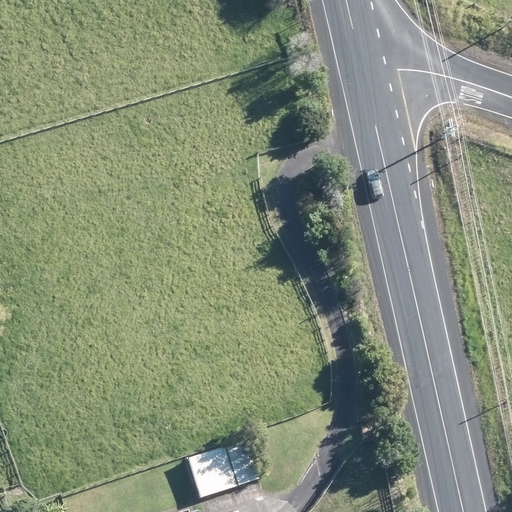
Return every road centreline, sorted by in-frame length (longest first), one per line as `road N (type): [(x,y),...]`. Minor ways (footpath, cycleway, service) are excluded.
road 1 (secondary): [(366,78),(463,511)]
road 2 (unclassified): [(511,97),(433,74),(366,78)]
